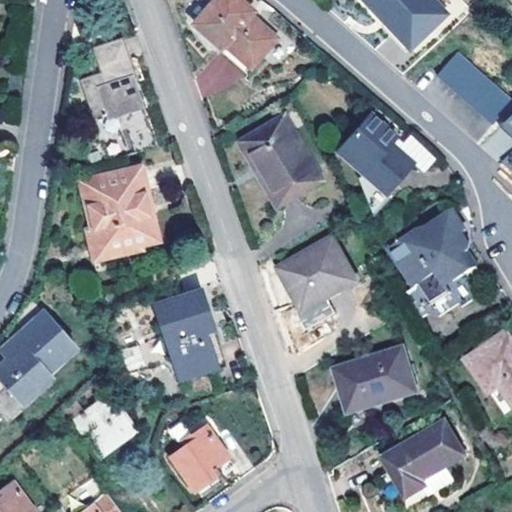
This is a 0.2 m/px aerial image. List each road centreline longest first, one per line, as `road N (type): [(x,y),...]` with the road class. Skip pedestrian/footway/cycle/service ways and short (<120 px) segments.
road 1 (residential): [(301,457),(145,0)]
road 2 (residential): [(292,0),(458,145),(511,218)]
road 3 (residential): [(58,0),(18,255),(0,299)]
